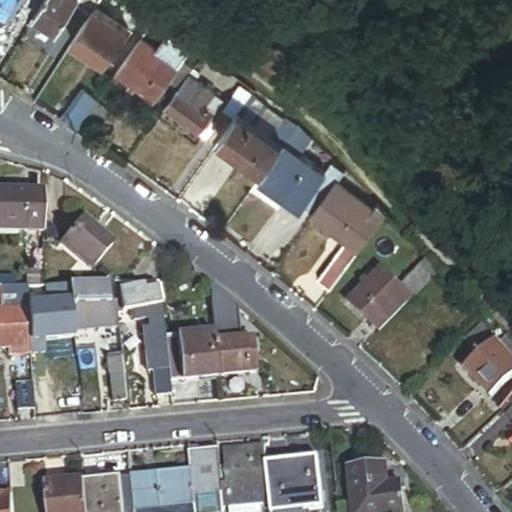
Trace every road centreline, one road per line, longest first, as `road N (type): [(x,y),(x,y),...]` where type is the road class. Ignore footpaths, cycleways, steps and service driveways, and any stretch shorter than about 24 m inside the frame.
road 1 (residential): [(388,406),(52,148)]
road 2 (residential): [(388,406),(0,443)]
road 3 (residential): [(473,511),(388,406)]
